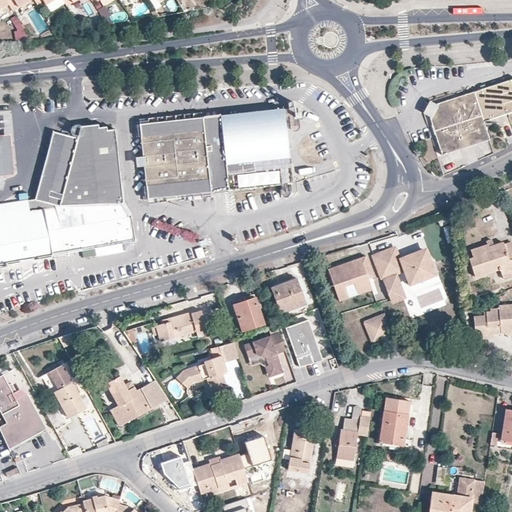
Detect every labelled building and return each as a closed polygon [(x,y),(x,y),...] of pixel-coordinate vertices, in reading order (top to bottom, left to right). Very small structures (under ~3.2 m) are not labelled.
[(28,0),(5,0),(8,4),(12,10),(28,0)] [(64,2),(62,0),(52,0),(45,4),(49,11),(64,2)] [(24,30),(14,15),(10,18),(19,33),(24,30)] [(441,153),(488,138),(483,120),(511,110),(511,78),(432,105),(428,112),(441,153)] [(240,113),(220,115),(221,124),(283,117),(282,108),(273,109),(240,113)] [(220,115),(200,117),(202,130),(140,136),(143,162),(144,170),(146,185),(207,179),(208,181),(290,174),(288,161),(285,136),(283,117),(221,124),(220,115)] [(200,117),(138,123),(140,136),(202,130),(200,117)] [(75,206),(120,203),(116,198),(115,179),(112,179),(112,169),(115,169),(114,151),(111,151),(111,136),(113,135),(113,125),(105,125),(105,122),(97,122),(97,119),(79,119),(76,131),(51,125),(31,198),(58,206),(61,206),(75,206)] [(0,138),(0,177),(17,176),(14,138),(0,138)] [(291,182),(290,174),(208,181),(208,191),(236,188),(291,182)] [(208,191),(208,181),(207,179),(146,185),(147,198),(162,196),(180,194),(208,191)] [(0,262),(51,254),(82,248),(109,243),(132,239),(127,217),(120,203),(75,206),(61,206),(58,206),(31,198),(27,199),(0,203),(0,262)] [(157,230),(156,236),(163,237),(163,239),(170,240),(171,231),(157,230)] [(502,241),(493,244),(488,246),(487,244),(470,249),(473,256),(468,258),(475,276),(498,268),(511,263),(511,245),(511,241),(503,243),(502,241)] [(395,246),(371,255),(380,277),(401,269),(397,257),(399,256),(395,246)] [(198,260),(205,258),(203,248),(196,250),(198,260)] [(426,248),(399,258),(409,284),(435,274),(426,248)] [(365,256),(327,270),(335,291),(354,285),(357,294),(370,289),(369,285),(360,262),(365,256)] [(511,263),(498,268),(502,279),(511,275),(511,263)] [(392,275),(369,285),(370,289),(378,307),(401,298),(392,275)] [(296,278),(270,288),(278,312),(306,302),(296,278)] [(254,297),(232,304),(242,331),(263,324),(254,297)] [(511,303),(498,305),(499,307),(490,308),(490,311),(483,311),(483,315),(473,315),(474,334),(492,332),(492,334),(504,332),(504,333),(505,334),(505,335),(507,335),(508,334),(509,333),(510,331),(511,331),(511,303)] [(160,323),(155,325),(159,342),(195,331),(196,335),(206,332),(200,310),(191,313),(190,311),(159,320),(160,323)] [(383,314),(365,321),(372,340),(391,332),(383,314)] [(322,359),(307,319),(287,327),(302,367),(322,359)] [(159,342),(155,325),(150,326),(155,343),(159,342)] [(132,329),(126,330),(130,342),(135,341),(132,329)] [(285,350),(278,332),(243,344),(247,357),(256,354),(265,356),(268,365),(271,375),(282,372),(275,353),(285,350)] [(202,342),(196,344),(198,350),(204,348),(202,342)] [(232,342),(218,346),(218,348),(221,355),(235,351),(232,342)] [(213,358),(221,355),(218,348),(211,351),(213,358)] [(226,371),(221,355),(213,358),(203,361),(204,364),(198,366),(198,365),(182,370),(175,377),(186,388),(193,381),(195,383),(202,380),(202,379),(206,378),(212,397),(228,391),(222,372),(226,371)] [(317,364),(319,371),(329,369),(327,361),(317,364)] [(85,408),(61,364),(49,371),(59,389),(53,392),(68,417),(85,408)] [(46,428),(27,394),(17,399),(13,393),(9,384),(3,374),(0,375),(0,431),(9,449),(37,433),(46,428)] [(155,406),(142,382),(127,390),(119,376),(106,384),(118,406),(109,410),(118,426),(155,406)] [(167,399),(152,377),(142,382),(155,406),(167,399)] [(385,397),(378,441),(402,445),(409,401),(385,397)] [(511,409),(505,408),(500,439),(511,440),(511,409)] [(367,435),(369,417),(359,416),(359,420),(344,418),(342,429),(340,429),(335,457),(353,460),(357,434),(367,435)] [(293,429),(287,470),(307,474),(314,432),(293,429)] [(191,476),(188,469),(183,453),(171,457),(179,480),(191,476)] [(247,482),(238,453),(219,458),(220,462),(211,466),(209,462),(192,468),(194,475),(201,494),(208,492),(209,495),(229,488),(227,481),(234,479),(236,485),(247,482)] [(208,459),(209,462),(211,466),(220,462),(219,458),(219,456),(208,459)] [(352,467),(353,460),(335,457),(334,464),(352,467)] [(8,477),(20,472),(17,467),(6,473),(8,477)] [(469,511),(474,479),(459,476),(456,495),(431,491),(428,511),(469,511)] [(119,499),(103,495),(96,497),(92,498),(81,501),(82,503),(84,511),(115,511),(118,504),(118,503),(119,499)] [(84,511),(82,503),(67,507),(62,511),(61,511),(84,511)]
